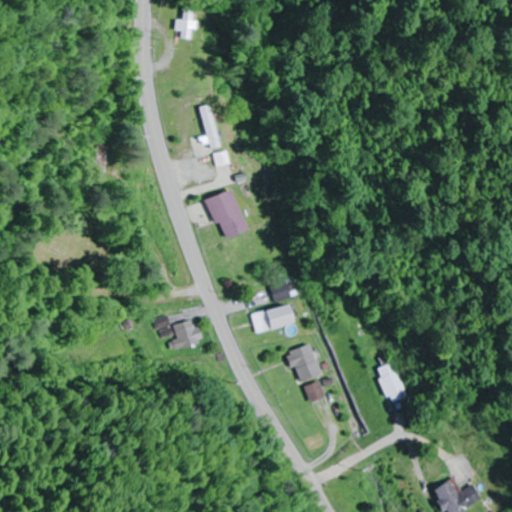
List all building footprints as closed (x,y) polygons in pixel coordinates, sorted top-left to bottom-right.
[(186,38),(197,38),(197,1),(186,1),(186,31),(186,38)] [(201,108),(213,149),(221,146),(210,105),(201,108)] [(230,164),(227,151),(215,154),(218,167),(230,164)] [(250,232),(233,191),(209,201),(226,241),(250,232)] [(295,295),(292,282),(272,286),(275,299),(295,295)] [(259,335),(297,325),(292,305),(253,315),(259,335)] [(204,345),(201,322),(177,324),(179,347),(204,345)] [(301,383),(322,376),(312,344),(291,351),(301,383)] [(375,367),(385,403),(401,399),(391,363),(375,367)] [(314,402),(328,396),(320,381),(307,387),(314,402)] [(462,511),(482,498),(473,485),(462,493),(451,478),(431,492),(445,511),(462,511)] [(367,511),(353,486),(342,492),(353,511),(367,511)]
